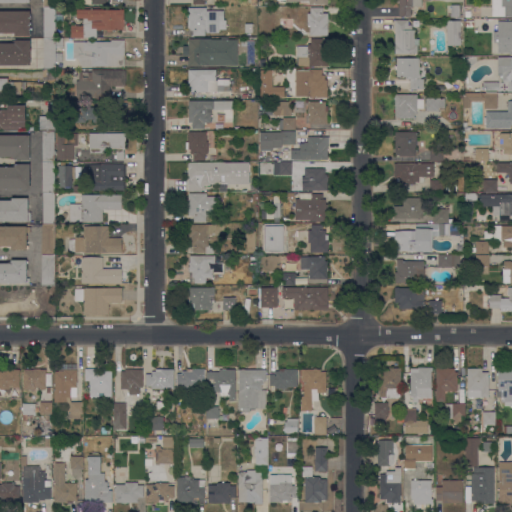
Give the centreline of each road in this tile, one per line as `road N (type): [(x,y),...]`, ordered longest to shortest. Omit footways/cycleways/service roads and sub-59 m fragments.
road 1 (residential): [(354,511),(364,0)]
road 2 (residential): [(511,337),(0,337)]
road 3 (residential): [(152,337),(152,0)]
